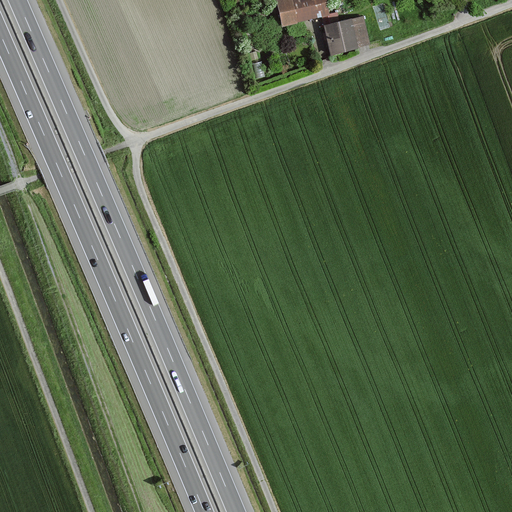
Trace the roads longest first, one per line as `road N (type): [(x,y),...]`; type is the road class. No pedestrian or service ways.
road 1 (motorway): [(236,511),(16,0)]
road 2 (motorway): [(0,34),(204,511)]
road 3 (track): [(141,511),(0,128)]
road 4 (unclassified): [(134,141),(511,3)]
road 5 (unclassified): [(274,511),(145,200),(134,141)]
road 6 (unclassified): [(91,511),(0,264)]
road 7 (unclassified): [(134,141),(102,97),(59,0)]
road 8 (unclassified): [(0,190),(134,141)]
